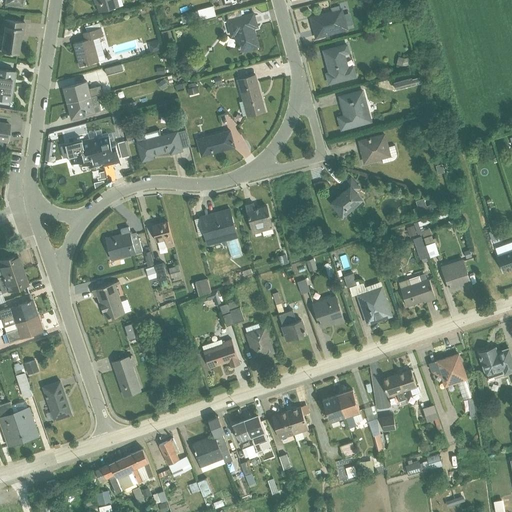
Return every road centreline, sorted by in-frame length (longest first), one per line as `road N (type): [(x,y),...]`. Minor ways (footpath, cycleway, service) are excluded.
road 1 (tertiary): [(111,441),(511,304)]
road 2 (residential): [(56,0),(32,204)]
road 3 (residential): [(260,163),(223,183),(136,185),(82,218)]
road 4 (residential): [(52,272),(111,441)]
road 5 (residential): [(299,99),(321,156),(275,169),(260,163)]
